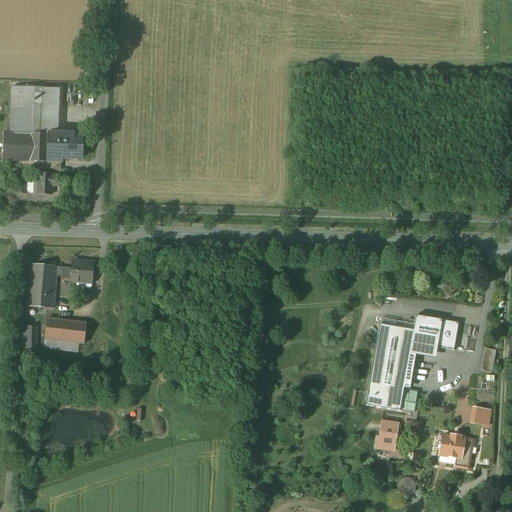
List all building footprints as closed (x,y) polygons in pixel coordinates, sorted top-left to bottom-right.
[(60,90),(12,88),(11,133),(6,133),(5,160),(47,162),(61,162),(61,157),(79,158),(80,135),(58,134),(60,90)] [(61,162),(47,162),(46,171),(60,171),(61,162)] [(51,174),(38,173),(37,194),(51,195),(51,185),(59,185),(59,176),(51,175),(51,174)] [(26,178),(17,177),(16,194),(25,194),(26,178)] [(94,263),(72,262),(72,268),(71,278),(71,282),(80,282),(80,281),(91,282),(91,283),(93,283),(94,263)] [(56,267),(31,266),(29,305),(54,307),(56,277),(56,267)] [(72,268),(56,267),(56,277),(71,278),(72,268)] [(87,324),(47,319),(45,338),(84,344),(87,324)] [(454,351),(458,326),(416,319),(415,325),(406,323),(404,330),(379,325),(365,406),(399,412),(403,389),(410,390),(415,356),(435,359),(437,348),(454,351)] [(496,351),(485,349),(480,372),(491,374),(496,351)] [(473,430),(491,432),(493,414),(475,412),(473,430)] [(396,441),(398,424),(382,421),(379,438),(376,438),(374,450),(394,453),(396,441)] [(450,437),(442,436),(441,442),(438,442),(437,449),(440,449),(439,456),(455,458),(453,468),(468,470),(471,454),(474,455),(476,449),(472,448),(473,441),(461,439),(461,437),(450,436),(450,437)]
